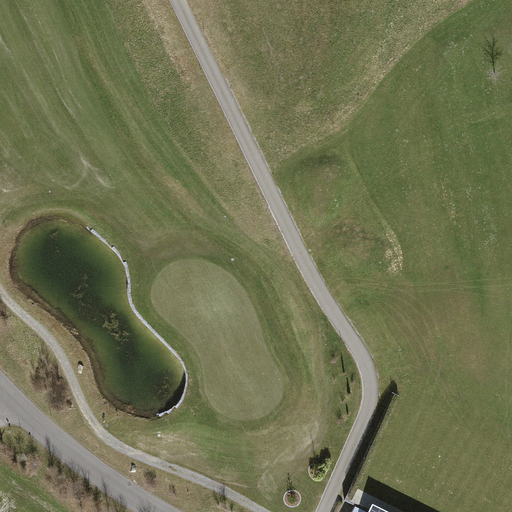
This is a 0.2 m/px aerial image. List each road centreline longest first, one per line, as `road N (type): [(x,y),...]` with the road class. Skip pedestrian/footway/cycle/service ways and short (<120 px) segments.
road 1 (track): [(324,511),(368,409),(371,382),(177,0)]
road 2 (tertiary): [(157,511),(68,451),(0,388)]
